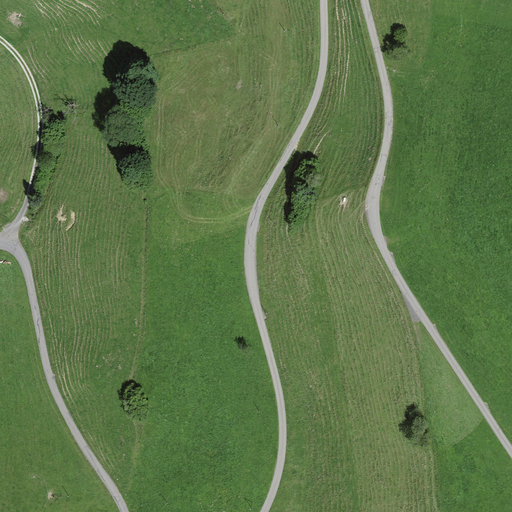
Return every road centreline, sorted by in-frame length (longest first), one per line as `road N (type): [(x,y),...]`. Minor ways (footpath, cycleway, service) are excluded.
road 1 (unclassified): [(264,511),(282,432),(253,289),(252,228),(315,99),(324,0)]
road 2 (unclassified): [(365,0),(389,109),(372,209),(378,238),(511,452)]
road 3 (unclassified): [(0,243),(23,258),(56,395),(124,511)]
road 4 (track): [(6,243),(28,198),(40,121),(28,72),(0,39)]
